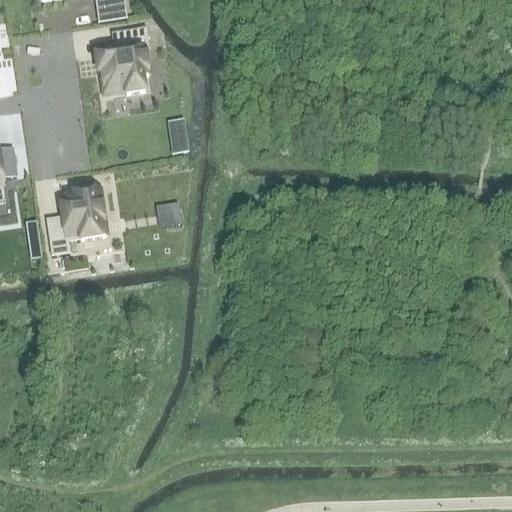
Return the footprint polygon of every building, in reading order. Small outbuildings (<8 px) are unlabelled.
[(124,8),(96,12),(98,26),(126,22),(124,8)] [(145,33),(112,38),(114,55),(95,58),(98,76),(101,76),(104,97),(125,94),(126,98),(144,95),(142,80),(148,79),(144,53),(148,52),(145,33)] [(188,156),(186,140),(169,142),(172,158),(188,156)] [(0,187),(2,187),(2,182),(16,180),(11,153),(0,154),(0,187)] [(59,203),(62,222),(46,224),(51,260),(69,257),(67,246),(105,240),(98,193),(73,197),(74,201),(59,203)] [(36,226),(25,227),(29,250),(40,248),(36,226)]
